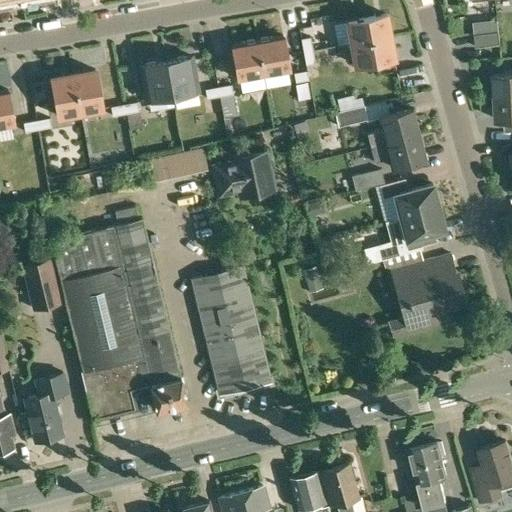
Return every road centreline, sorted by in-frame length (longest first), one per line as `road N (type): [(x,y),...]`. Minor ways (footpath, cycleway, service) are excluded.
road 1 (tertiary): [(54,492),(511,382)]
road 2 (residential): [(511,323),(426,0)]
road 3 (residential): [(0,47),(257,0)]
